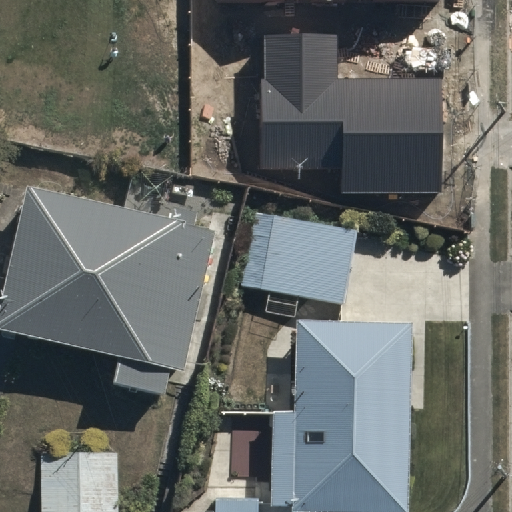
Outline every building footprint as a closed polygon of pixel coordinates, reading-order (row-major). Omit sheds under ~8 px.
[(0,0),(0,59),(72,72),(80,24),(51,20),(53,0),(0,0)] [(336,34),(262,34),(263,168),(342,167),(342,191),(442,191),(441,82),(336,83),(336,34)] [(190,389),(222,240),(30,199),(0,335),(0,345),(125,372),(119,400),(168,410),(173,385),(190,389)] [(243,291),(343,315),(361,240),(262,216),(243,291)] [(275,511),(412,511),(407,339),(295,342),(297,418),(273,419),(275,511)] [(119,511),(119,457),(38,458),(38,511),(119,511)] [(215,511),(253,511),(253,496),(215,497),(215,511)]
